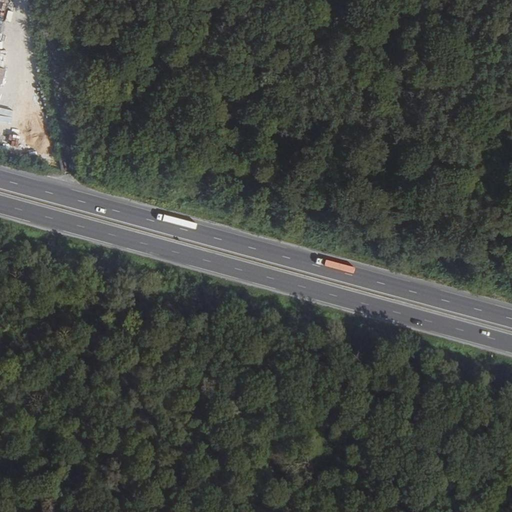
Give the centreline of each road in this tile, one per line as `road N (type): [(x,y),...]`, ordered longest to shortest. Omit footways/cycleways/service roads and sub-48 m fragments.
road 1 (trunk): [(0,206),(511,346)]
road 2 (trunk): [(511,319),(0,180)]
